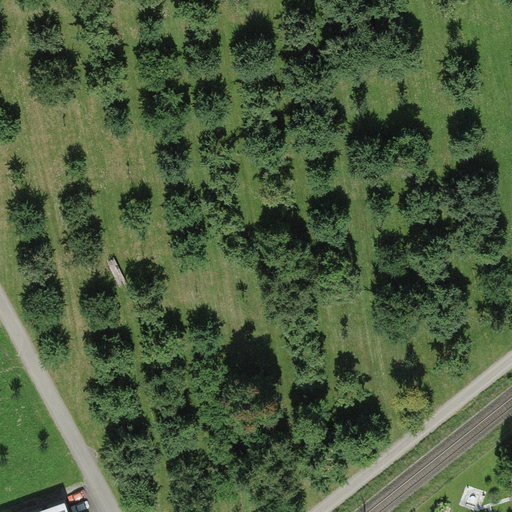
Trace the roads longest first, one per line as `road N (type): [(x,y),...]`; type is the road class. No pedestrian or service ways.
road 1 (track): [(511,360),(320,511)]
road 2 (unclassified): [(112,511),(0,300)]
